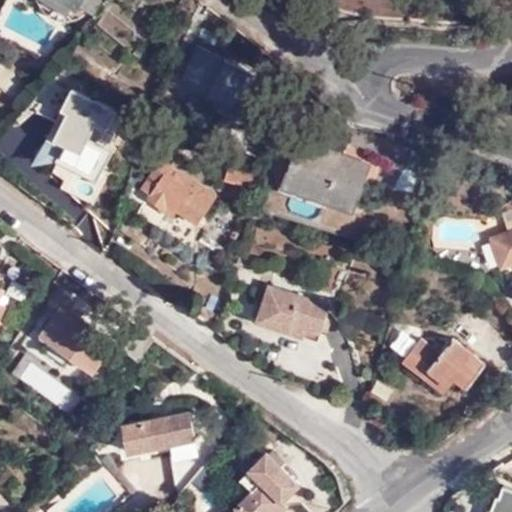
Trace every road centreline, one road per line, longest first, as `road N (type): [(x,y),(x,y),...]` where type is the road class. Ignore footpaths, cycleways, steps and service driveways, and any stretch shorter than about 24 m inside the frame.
road 1 (residential): [(386,511),(362,469),(0,188)]
road 2 (residential): [(511,157),(397,120),(370,80)]
road 3 (residential): [(370,80),(282,35),(235,0)]
road 4 (residential): [(370,80),(411,56),(490,68),(511,61)]
road 5 (residential): [(410,511),(511,433)]
